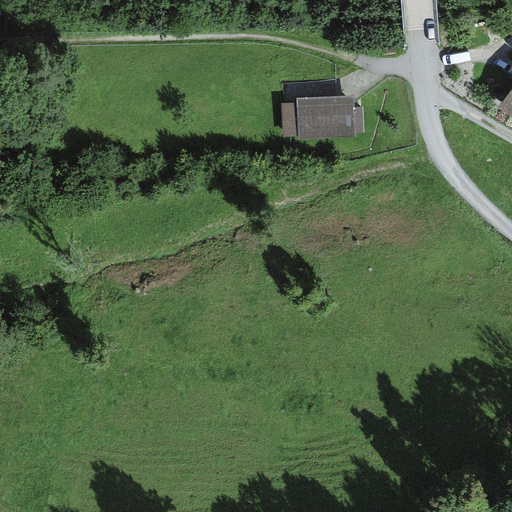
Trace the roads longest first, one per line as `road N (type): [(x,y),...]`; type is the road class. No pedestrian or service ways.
road 1 (track): [(424,65),(261,35),(0,40)]
road 2 (unclassified): [(511,230),(464,186),(439,149),(423,47)]
